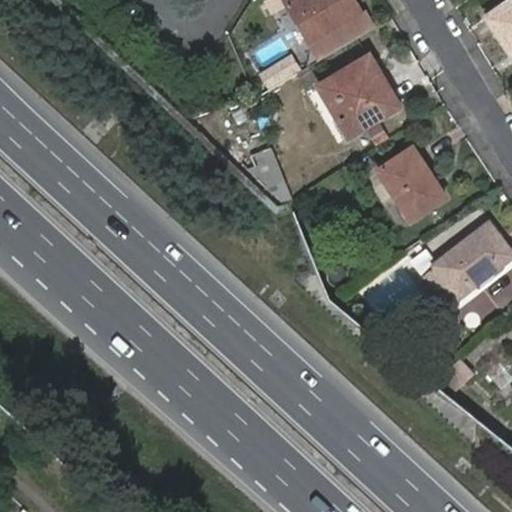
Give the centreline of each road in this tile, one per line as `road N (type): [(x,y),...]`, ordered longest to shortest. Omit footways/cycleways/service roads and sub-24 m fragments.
road 1 (motorway): [(425,511),(0,117)]
road 2 (motorway): [(0,207),(329,511)]
road 3 (residential): [(511,142),(426,0)]
